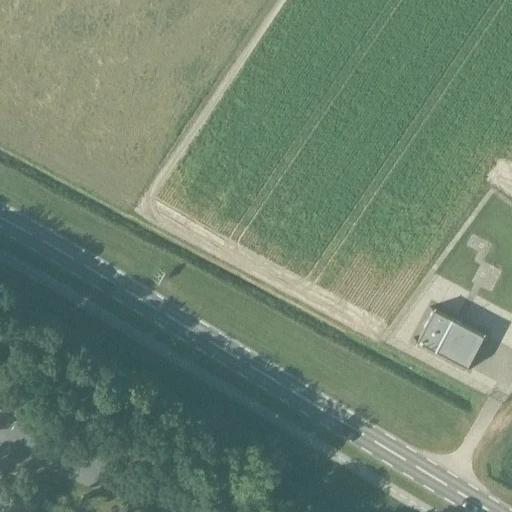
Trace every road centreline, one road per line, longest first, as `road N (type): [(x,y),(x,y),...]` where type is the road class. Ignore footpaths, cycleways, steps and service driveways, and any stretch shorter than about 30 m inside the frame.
road 1 (primary): [(487,511),(0,218)]
road 2 (unclassified): [(181,511),(5,438)]
